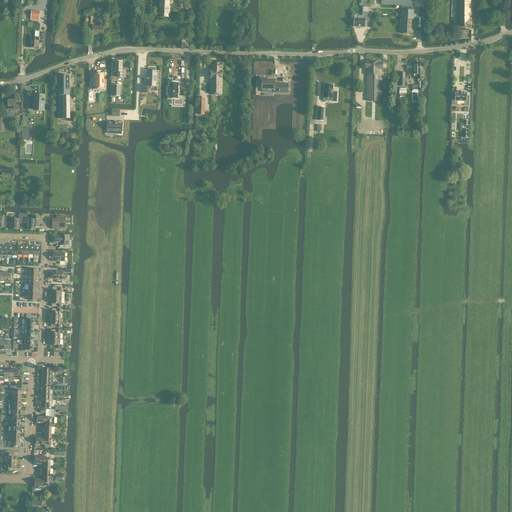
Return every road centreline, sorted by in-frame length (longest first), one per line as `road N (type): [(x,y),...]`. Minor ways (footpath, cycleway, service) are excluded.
road 1 (tertiary): [(23,80),(118,51),(402,52),(511,32)]
road 2 (residential): [(0,477),(27,476),(31,361)]
